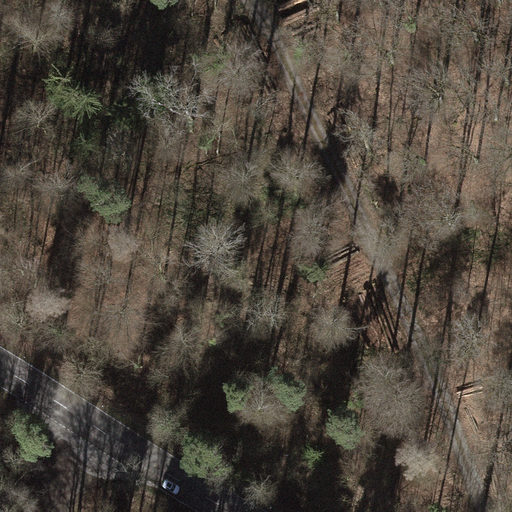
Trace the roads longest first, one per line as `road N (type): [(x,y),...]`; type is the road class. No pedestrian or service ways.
road 1 (track): [(249,0),(381,239),(489,511)]
road 2 (secondary): [(235,511),(0,365)]
